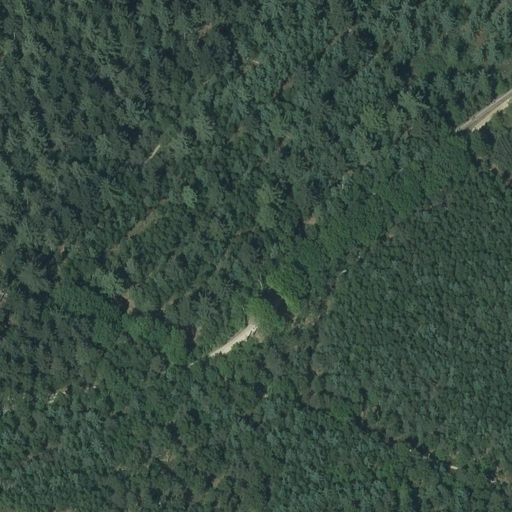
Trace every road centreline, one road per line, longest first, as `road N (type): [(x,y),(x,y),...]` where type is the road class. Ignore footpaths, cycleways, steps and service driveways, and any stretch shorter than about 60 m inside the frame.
road 1 (unknown): [(511,494),(448,453),(180,365)]
road 2 (unknown): [(180,365),(458,142)]
road 3 (unknown): [(0,284),(180,365)]
road 4 (unknown): [(0,380),(180,365)]
